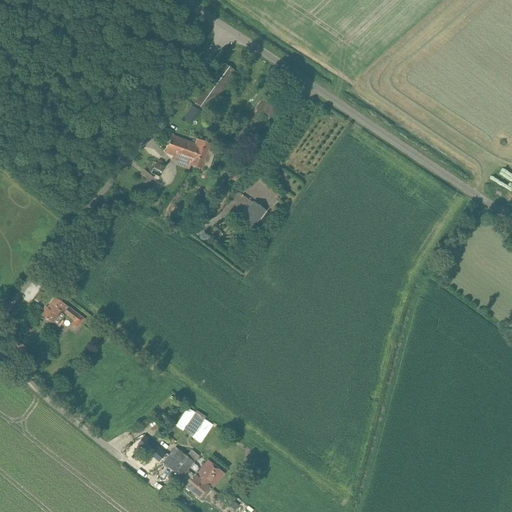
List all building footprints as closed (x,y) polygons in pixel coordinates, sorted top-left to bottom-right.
[(207,112),(230,80),(236,72),(223,63),(194,102),(207,112)] [(267,95),(261,103),(238,134),(250,144),(279,104),(267,95)] [(190,123),(198,110),(193,106),(185,119),(190,123)] [(192,162),(198,146),(195,145),(172,136),(166,153),(192,162)] [(211,144),(197,139),(195,145),(198,146),(192,162),(191,166),(202,170),(211,144)] [(165,167),(154,162),(149,173),(159,178),(165,167)] [(179,218),(197,194),(189,188),(171,212),(179,218)] [(233,198),(247,208),(251,201),(237,192),(233,198)] [(254,202),(241,220),(252,229),(266,211),(254,202)] [(55,297),(41,316),(57,328),(66,316),(74,322),(72,324),(78,329),(85,320),(69,307),(68,308),(55,297)] [(197,412),(191,422),(184,432),(192,437),(206,417),(197,412)] [(153,452),(159,446),(146,434),(140,440),(153,452)] [(194,463),(176,447),(163,463),(181,478),(194,463)] [(195,460),(198,454),(190,450),(187,456),(195,460)] [(251,475),(258,463),(249,458),(242,470),(251,475)] [(195,477),(211,489),(224,474),(208,461),(195,477)] [(202,500),(211,489),(195,477),(187,488),(202,500)] [(229,506),(235,511),(239,505),(233,501),(229,506)]
